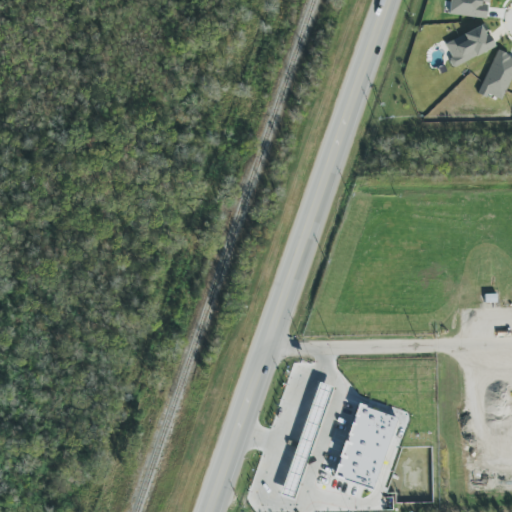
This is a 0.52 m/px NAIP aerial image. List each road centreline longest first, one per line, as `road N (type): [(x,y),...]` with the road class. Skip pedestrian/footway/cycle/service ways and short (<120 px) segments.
road 1 (primary): [(215,511),(395,0)]
road 2 (residential): [(340,162),(511,156)]
